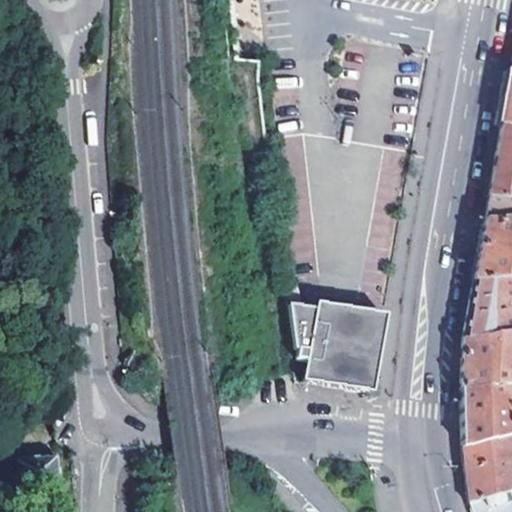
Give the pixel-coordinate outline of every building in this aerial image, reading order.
[(511,72),(509,73),(506,87),(500,120),(499,129),(511,129),(511,72)] [(511,129),(499,129),(497,139),(486,200),(511,201),(511,129)] [(309,238),(305,161),(285,162),(289,239),(309,238)] [(483,211),(481,223),(511,221),(511,201),(486,200),(483,211)] [(511,221),(481,223),(479,238),(476,252),(476,256),(473,268),(471,282),(511,278),(511,221)] [(295,268),(281,270),(290,353),(294,353),(292,363),(302,365),(299,385),(369,394),(379,330),(381,317),(344,311),(312,306),(311,311),(305,310),(300,310),(299,304),(298,290),(295,268)] [(463,332),(462,341),(511,335),(511,278),(471,282),(470,290),(463,332)] [(459,382),(458,392),(511,388),(511,335),(462,341),(461,356),(459,382)] [(460,448),(511,436),(511,420),(506,421),(505,413),(511,412),(511,388),(458,392),(459,402),(460,448)] [(511,511),(511,436),(460,448),(466,500),(470,511),(511,511)] [(55,456),(10,461),(14,496),(28,495),(29,506),(58,503),(57,491),(59,491),(55,456)]
